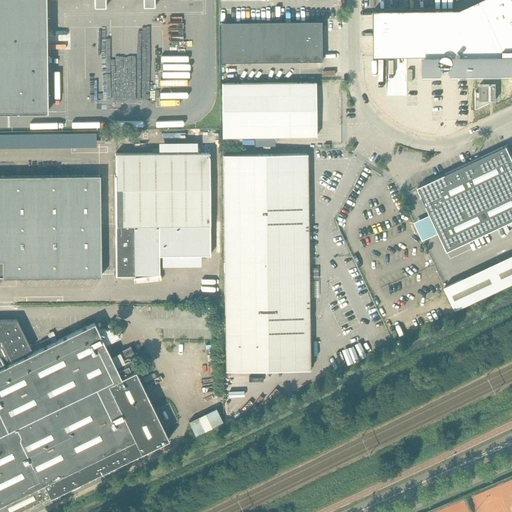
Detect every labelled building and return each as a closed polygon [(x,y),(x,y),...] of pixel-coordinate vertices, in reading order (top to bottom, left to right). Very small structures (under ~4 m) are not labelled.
[(0,0),(0,112),(47,112),(46,52),(46,34),(45,4),(45,0),(93,0),(93,4),(93,8),(104,8),(104,0),(141,0),(142,7),(153,7),(152,0),(0,0)] [(511,0),(478,0),(460,9),(374,10),(374,50),(374,56),(424,56),(424,70),(511,69),(511,0)] [(321,21),(220,22),(221,62),(301,61),(321,61),(321,62),(322,62),(323,62),(323,55),(321,55),(321,21)] [(222,137),(315,136),(316,136),(315,82),(221,83),(222,137)] [(495,100),(495,87),(495,85),(479,85),(479,92),(475,92),(475,91),(475,109),(489,103),(488,103),(488,100),(495,100)] [(435,128),(451,129),(451,113),(435,113),(435,128)] [(96,132),(0,133),(0,153),(23,153),(23,147),(96,146),(96,132)] [(511,158),(506,146),(447,173),(452,185),(477,237),(511,220),(511,158)] [(176,152),(115,153),(117,275),(134,275),(134,273),(159,273),(159,255),(210,255),(210,224),(209,152),(194,152),(182,152),(181,152),(176,152)] [(222,155),(224,303),(225,371),(309,370),(308,304),(306,154),(222,155)] [(447,173),(417,187),(430,214),(438,233),(447,251),(477,237),(452,185),(447,173)] [(2,176),(0,176),(0,277),(4,277),(102,276),(100,175),(2,176)] [(463,278),(444,287),(455,311),(474,302),(463,278)] [(0,367),(51,343),(48,338),(30,347),(16,320),(0,319),(0,367)] [(0,511),(16,511),(168,439),(135,370),(131,372),(127,366),(117,371),(94,322),(51,343),(0,367),(0,511)] [(137,361),(130,346),(118,352),(125,367),(137,361)] [(216,408),(188,421),(195,435),(222,422),(216,408)]
